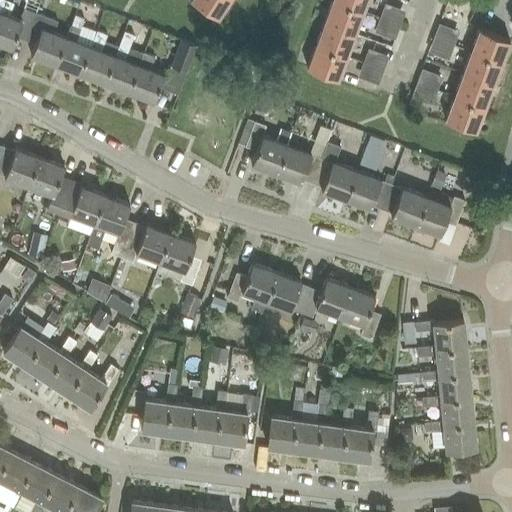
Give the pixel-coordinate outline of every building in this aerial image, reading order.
[(25,40),(36,12),(23,7),(19,18),(9,15),(14,3),(7,0),(2,0),(0,6),(0,42),(12,46),(16,36),(25,40)] [(191,0),(217,16),(227,0),(191,0)] [(335,0),(332,0),(324,22),(355,33),(363,10),(335,0)] [(335,0),(363,10),(367,0),(335,0)] [(382,9),(379,16),(400,24),(401,22),(402,17),(382,9)] [(55,63),(70,24),(66,36),(54,31),(58,21),(36,12),(25,40),(34,43),(30,54),(55,63)] [(81,27),(84,18),(75,14),(71,24),(81,27)] [(379,16),(377,23),(397,30),(400,24),(379,16)] [(324,22),(316,44),(347,56),(355,33),(324,22)] [(79,72),(90,45),(76,40),(81,28),(70,24),(55,63),(79,72)] [(473,44),(471,50),(502,61),(510,38),(479,27),(473,44)] [(436,29),(433,36),(454,44),(456,37),(436,30),(436,29)] [(128,91),(139,63),(126,58),(134,35),(123,31),(115,54),(114,54),(104,82),(128,91)] [(104,82),(114,54),(101,49),(106,36),(95,32),(90,45),(79,72),(104,82)] [(433,36),(431,43),(451,50),(454,44),(433,36)] [(196,45),(189,42),(181,39),(170,66),(186,72),(196,45)] [(316,44),(308,67),(338,78),(347,56),(316,44)] [(471,50),(462,72),(493,84),(502,61),(471,50)] [(153,100),(163,73),(151,68),(155,56),(143,52),(139,63),(128,91),(143,96),(153,100)] [(365,54),(363,61),(383,68),(386,62),(365,54)] [(363,61),(360,68),(381,75),(383,68),(363,61)] [(462,72),(454,95),(484,107),(493,84),(462,72)] [(418,78),(417,81),(437,88),(439,82),(419,74),(418,78)] [(415,85),(414,88),(434,95),(437,88),(417,81),(415,85)] [(270,98),(260,94),(256,104),(266,108),(270,98)] [(454,95),(445,118),(476,130),(484,107),(454,95)] [(254,121),(248,118),(238,143),(245,145),(246,146),(255,121),(254,121)] [(279,129),(275,139),(262,134),(265,125),(255,121),(246,146),(256,150),(251,163),(276,172),(287,143),(290,134),(279,129)] [(387,141),(370,134),(364,150),(380,157),(387,141)] [(311,182),(320,157),(310,153),(311,152),(287,143),(276,172),(300,181),(301,179),(311,182)] [(29,185),(40,155),(15,146),(14,149),(4,146),(0,156),(0,172),(4,174),(4,176),(29,185)] [(60,208),(69,183),(59,180),(65,165),(40,155),(29,185),(53,194),(49,204),(60,208)] [(345,198),(356,169),(331,160),(331,161),(320,157),(311,182),(322,186),(321,189),(345,198)] [(381,209),(390,184),(380,180),(380,179),(356,169),(345,198),(370,207),(371,205),(381,209)] [(436,169),(430,185),(439,188),(445,173),(436,169)] [(386,173),(384,181),(391,183),(394,176),(386,173)] [(95,222),(105,194),(81,184),(80,187),(69,183),(60,208),(71,213),(70,213),(95,222)] [(415,224),(426,196),(402,187),(401,188),(390,184),(381,209),(391,213),(390,215),(415,224)] [(122,256),(134,221),(124,218),(130,203),(105,194),(95,222),(87,243),(98,247),(105,226),(118,231),(110,251),(122,256)] [(426,196),(415,224),(439,233),(444,221),(455,225),(464,199),(453,195),(450,205),(426,196)] [(160,260),(170,232),(145,222),(144,225),(134,221),(122,256),(132,259),(135,251),(160,260)] [(47,235),(33,231),(28,254),(42,257),(47,235)] [(166,275),(170,264),(184,269),(180,280),(191,284),(200,259),(190,255),(195,241),(170,232),(160,260),(156,271),(166,275)] [(10,256),(3,266),(18,276),(25,266),(10,256)] [(73,258),(60,261),(63,270),(75,267),(73,258)] [(266,300),(276,271),(252,262),(247,276),(236,272),(227,297),(238,300),(241,290),(255,296),(251,307),(261,311),(266,300)] [(301,312),(310,286),(301,283),(301,280),(276,271),(266,300),(290,309),(291,308),(301,312)] [(94,274),(88,289),(106,297),(113,282),(94,274)] [(340,315),(350,286),(326,277),(321,290),(310,286),(301,312),(312,316),(316,306),(340,315)] [(350,286),(340,315),(364,325),(361,334),(371,338),(381,313),(370,309),(375,295),(350,286)] [(0,311),(2,313),(12,297),(5,292),(0,299),(0,311)] [(199,297),(186,292),(179,310),(191,315),(199,297)] [(110,293),(105,303),(115,308),(120,299),(110,293)] [(213,296),(209,307),(223,312),(227,301),(213,296)] [(102,329),(112,314),(100,307),(91,321),(102,329)] [(52,309),(46,318),(54,323),(60,314),(52,309)] [(190,327),(192,319),(183,316),(180,324),(190,327)] [(311,332),(314,321),(303,317),(299,328),(311,332)] [(433,319),(415,321),(414,331),(432,329),(434,344),(434,347),(465,344),(463,318),(433,321),(433,319)] [(79,320),(73,328),(79,333),(86,325),(79,320)] [(404,321),(402,321),(403,331),(414,330),(413,320),(412,320),(404,321)] [(20,323),(3,350),(25,364),(42,338),(45,340),(55,326),(48,321),(38,335),(20,323)] [(90,321),(83,331),(97,339),(103,329),(102,329),(91,321),(90,321)] [(42,338),(25,364),(46,378),(63,352),(67,355),(77,340),(69,335),(59,350),(45,340),(42,338)] [(229,348),(212,344),(209,359),(225,363),(229,348)] [(437,372),(468,369),(465,344),(434,347),(434,344),(416,346),(416,347),(414,347),(408,347),(409,356),(435,354),(436,369),(437,372)] [(84,367),(88,369),(98,353),(90,348),(80,363),(67,355),(63,352),(46,378),(68,392),(84,367)] [(84,367),(68,392),(89,406),(105,382),(108,383),(118,367),(111,362),(101,377),(88,369),(84,367)] [(333,366),(331,374),(341,376),(343,368),(333,366)] [(170,367),(168,383),(177,384),(179,368),(170,367)] [(436,369),(418,371),(419,381),(438,379),(439,395),(440,398),(470,394),(468,369),(437,372),(436,369)] [(394,374),(393,374),(393,379),(394,380),(396,379),(397,383),(413,381),(412,372),(398,374),(394,374)] [(145,398),(141,429),(168,432),(172,401),(175,401),(177,384),(168,383),(165,400),(145,398)] [(297,418),(300,418),(305,386),(295,385),(291,417),(271,415),(267,445),(293,449),(297,418)] [(172,401),(168,432),(193,435),(197,404),(199,405),(202,387),(192,386),(190,403),(175,401),(172,401)] [(322,421),(326,421),(328,404),(330,388),(321,387),(319,403),(317,420),(300,418),(297,418),(293,449),(318,452),(322,421)] [(197,404),(193,435),(218,439),(222,408),(225,408),(227,391),(218,390),(216,407),(199,405),(197,404)] [(222,408),(218,439),(243,442),(247,412),(249,413),(252,394),(242,393),(240,410),(225,408),(222,408)] [(439,395),(421,396),(422,405),(440,403),(442,419),(442,423),(473,420),(470,394),(440,398),(439,395)] [(322,421),(318,452),(344,455),(348,424),(350,424),(352,407),(344,406),(341,423),(326,421),(322,421)] [(348,424),(344,455),(369,459),(373,429),(375,429),(378,411),(369,410),(367,427),(350,424),(348,424)] [(476,446),(473,420),(442,423),(442,419),(424,421),(425,431),(443,429),(445,449),(476,446)] [(411,426),(399,427),(399,439),(412,438),(411,426)] [(0,443),(0,480),(1,479),(0,478),(0,470),(11,449),(0,443)] [(0,470),(0,478),(1,479),(15,486),(6,502),(15,506),(23,490),(19,488),(34,461),(11,449),(0,470)] [(34,461),(19,488),(23,490),(37,497),(29,511),(40,511),(46,502),(42,500),(56,472),(34,461)] [(42,500),(46,502),(59,509),(57,511),(65,511),(79,484),(56,472),(42,500)] [(65,511),(93,511),(102,496),(79,484),(65,511)] [(131,500),(129,511),(155,511),(157,503),(131,500)] [(155,511),(181,511),(182,506),(157,503),(155,511)]
